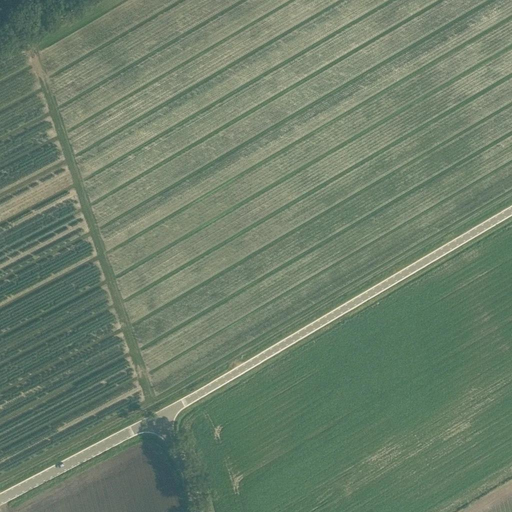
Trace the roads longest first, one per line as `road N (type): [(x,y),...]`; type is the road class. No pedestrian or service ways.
road 1 (unclassified): [(158,416),(511,209)]
road 2 (unclassified): [(0,499),(158,416)]
